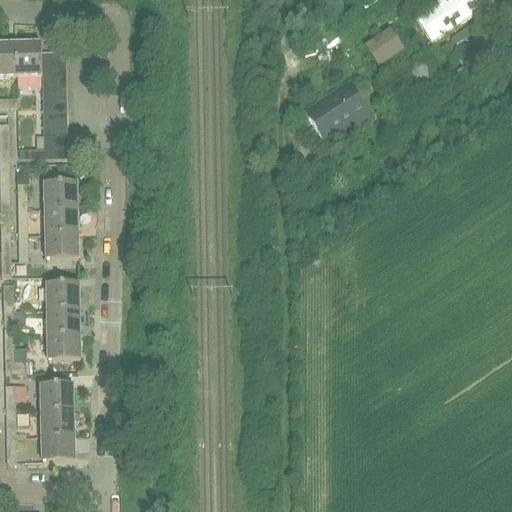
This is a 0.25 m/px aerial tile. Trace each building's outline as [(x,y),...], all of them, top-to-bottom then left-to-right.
[(473,0),(440,0),(413,18),(431,46),(482,13),(473,0)] [(371,38),(384,57),(405,42),(392,23),(371,38)] [(489,25),(455,48),(469,70),(504,47),(489,25)] [(0,47),(0,80),(16,80),(15,47),(0,47)] [(42,47),(15,47),(16,80),(42,79),(41,68),(41,56),(42,56),(42,47)] [(395,94),(442,64),(434,51),(387,81),(395,94)] [(41,68),(65,67),(65,55),(42,56),(41,56),(41,68)] [(41,68),(42,79),(42,80),(66,79),(65,67),(41,68)] [(66,79),(42,80),(42,92),(66,91),(66,79)] [(348,83),(302,113),(325,148),(340,139),(338,136),(344,133),(345,135),(371,118),(348,83)] [(66,91),(42,92),(42,104),(67,103),(66,91)] [(0,112),(17,112),(18,102),(18,92),(7,92),(7,95),(0,94),(0,112)] [(42,104),(43,116),(67,115),(67,103),(42,104)] [(43,116),(43,128),(67,127),(67,115),(43,116)] [(0,127),(0,153),(9,153),(8,127),(0,127)] [(43,139),(68,139),(67,127),(43,128),(43,139)] [(37,140),(37,152),(68,151),(68,139),(43,139),(43,140),(37,140)] [(68,163),(68,151),(37,152),(37,153),(20,153),(20,163),(44,163),(44,164),(68,163)] [(9,153),(0,153),(0,178),(9,178),(9,153)] [(17,176),(17,188),(26,188),(28,188),(28,176),(18,176),(17,176)] [(0,178),(0,204),(10,204),(9,178),(0,178)] [(44,186),(45,212),(78,211),(77,186),(44,186)] [(17,188),(18,213),(27,213),(26,188),(17,188)] [(0,204),(0,217),(0,229),(10,229),(10,204),(0,204)] [(45,212),(46,238),(78,237),(78,211),(45,212)] [(18,213),(18,239),(28,239),(27,213),(18,213)] [(1,255),(11,255),(10,229),(0,229),(1,255)] [(79,263),(78,237),(46,238),(46,264),(79,263)] [(28,265),(28,239),(18,239),(18,265),(28,265)] [(11,280),(11,255),(1,255),(2,281),(11,280)] [(11,288),(11,280),(2,281),(3,282),(4,294),(4,314),(14,314),(13,287),(11,288)] [(47,287),(47,313),(80,313),(79,287),(47,287)] [(80,338),(80,313),(47,313),(48,339),(80,338)] [(4,314),(4,340),(14,339),(14,330),(25,330),(23,314),(14,314),(4,314)] [(81,364),(80,338),(48,339),(48,365),(81,364)] [(14,339),(4,340),(5,378),(15,378),(26,377),(25,365),(15,365),(14,339)] [(6,416),(15,415),(15,389),(6,389),(6,416)] [(42,415),(74,414),(74,389),(41,389),(42,415)] [(42,441),(75,440),(74,414),(42,415),(42,441)] [(6,440),(16,439),(15,415),(6,416),(6,440)] [(17,466),(16,439),(6,440),(6,467),(17,466)] [(75,440),(42,441),(43,467),(75,466),(75,440)]
